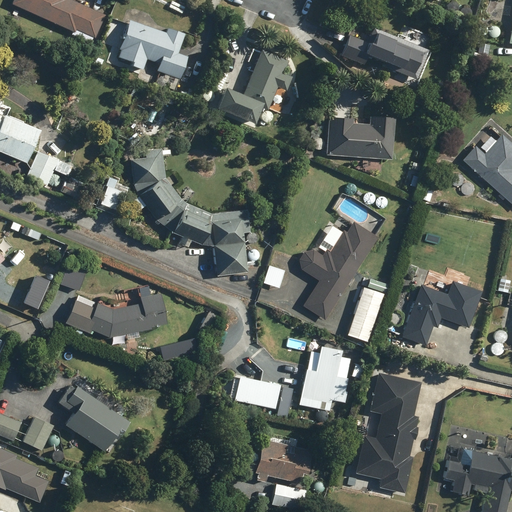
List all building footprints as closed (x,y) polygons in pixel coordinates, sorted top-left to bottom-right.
[(10,0),(9,3),(72,31),(73,29),(93,37),(103,14),(70,0),(10,0)] [(483,0),(482,8),(490,9),(492,0),(483,0)] [(156,63),(154,70),(163,73),(159,85),(173,90),(185,56),(175,52),(182,33),(165,27),(163,32),(126,19),(116,48),(118,49),(116,57),(130,62),(129,64),(141,69),(144,58),(156,63)] [(382,65),(414,79),(426,49),(371,27),(365,42),(346,34),(338,54),(361,64),(365,54),(384,61),(382,65)] [(258,48),(239,94),(221,86),(212,107),(250,123),(257,106),(265,109),(266,107),(273,110),(277,101),(270,98),(275,86),(283,90),(289,76),(280,72),(285,60),(258,48)] [(93,56),(91,63),(99,66),(101,59),(93,56)] [(435,80),(433,89),(445,93),(447,84),(435,80)] [(165,96),(163,102),(170,104),(172,99),(165,96)] [(0,152),(23,162),(37,129),(0,114),(0,152)] [(350,123),(350,117),(326,115),(323,154),(388,158),(391,117),(366,115),(366,124),(350,123)] [(460,159),(511,205),(511,144),(499,133),(482,153),(473,145),(460,159)] [(428,137),(420,136),(419,143),(426,145),(428,137)] [(179,236),(176,242),(185,246),(188,239),(198,244),(210,246),(213,275),(244,272),(240,232),(247,231),(244,210),(208,214),(183,203),(179,199),(162,177),(158,148),(142,150),(143,157),(127,159),(130,182),(134,193),(136,195),(131,199),(138,208),(142,205),(153,219),(170,232),(179,236)] [(24,177),(45,186),(52,167),(65,173),(69,165),(55,160),(56,159),(35,150),(24,177)] [(411,162),(407,173),(416,175),(420,164),(411,162)] [(475,189),(458,172),(446,182),(463,200),(475,189)] [(53,173),(47,185),(55,189),(61,177),(53,173)] [(62,181),(58,190),(76,198),(80,189),(62,181)] [(106,186),(100,203),(113,208),(119,191),(106,186)] [(419,189),(417,197),(426,199),(428,191),(419,189)] [(298,269),(316,280),(300,305),(322,319),(375,236),(351,221),(344,232),(340,229),(327,251),(323,249),(319,255),(310,249),(301,251),(295,259),(298,269)] [(391,236),(383,230),(369,249),(377,255),(391,236)] [(31,234),(26,241),(31,245),(36,239),(31,234)] [(280,254),(270,251),(266,266),(275,269),(280,254)] [(35,275),(23,303),(39,309),(50,281),(35,275)] [(418,284),(399,337),(423,345),(430,326),(435,328),(439,318),(466,328),(479,291),(450,280),(445,294),(418,284)] [(135,296),(137,303),(108,309),(94,303),(92,308),(72,299),(63,322),(87,333),(89,329),(105,336),(147,328),(147,326),(161,323),(155,293),(135,296)] [(334,375),(338,350),(316,346),(312,370),(302,369),(297,397),(328,403),(328,399),(342,402),(344,391),(342,390),(344,377),(334,375)] [(421,382),(371,372),(361,418),(373,420),(369,438),(360,436),(352,474),(378,479),(375,490),(402,496),(410,459),(407,455),(410,441),(415,442),(418,427),(415,427),(417,417),(414,417),(421,382)] [(277,387),(236,380),(231,405),(273,412),(277,387)] [(63,401),(73,408),(62,424),(101,451),(109,437),(113,440),(126,422),(73,386),(63,401)] [(0,413),(0,436),(9,440),(17,421),(0,413)] [(32,417),(20,441),(39,450),(51,425),(32,417)] [(255,473),(254,479),(263,481),(264,475),(296,482),(298,473),(303,474),(309,450),(259,438),(251,472),(255,473)] [(0,445),(0,483),(40,501),(50,480),(36,473),(38,468),(16,458),(18,454),(0,445)] [(484,492),(479,511),(502,511),(507,490),(511,490),(511,455),(508,454),(507,458),(460,448),(457,463),(447,460),(443,478),(452,480),(449,491),(466,495),(467,489),(484,492)] [(273,484),(269,504),(299,510),(303,490),(273,484)]
